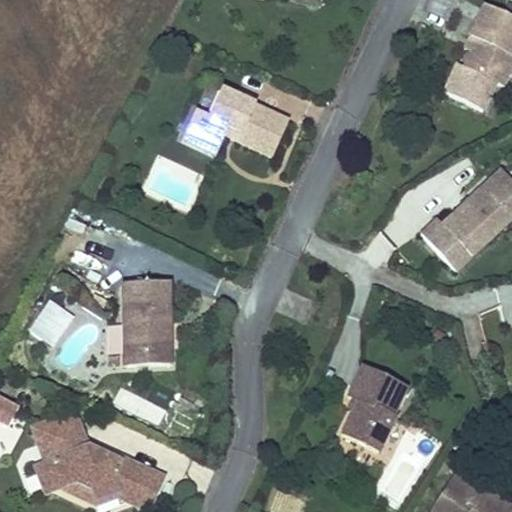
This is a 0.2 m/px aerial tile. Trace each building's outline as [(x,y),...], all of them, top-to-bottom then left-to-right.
[(318,0),(298,0),(296,12),(315,15),(318,0)] [(477,53),(472,66),(466,80),(459,76),(442,106),(483,123),(495,94),(502,97),(511,76),(511,66),(510,66),(511,59),(511,30),(484,19),(470,50),(477,53)] [(465,63),(472,66),(477,53),(470,50),(465,63)] [(208,92),(196,119),(211,126),(222,98),(208,92)] [(211,126),(196,119),(186,143),(221,158),(230,137),(241,142),(238,149),(274,164),(290,126),(222,98),(211,126)] [(221,158),(186,143),(182,151),(217,166),(221,158)] [(418,248),(439,272),(453,257),(468,272),(511,231),(511,201),(498,187),(439,241),(433,235),(418,248)] [(453,257),(439,272),(451,286),(468,272),(453,257)] [(123,372),(174,371),(172,291),(121,293),(123,372)] [(76,326),(49,306),(27,335),(54,355),(76,326)] [(344,439),(381,458),(405,398),(361,377),(348,404),(358,408),(344,439)] [(19,414),(0,404),(0,428),(9,433),(19,414)] [(97,496),(98,508),(105,508),(123,502),(144,511),(152,511),(163,483),(119,463),(110,465),(92,456),(83,430),(67,424),(38,434),(51,471),(40,475),(48,501),(66,494),(79,490),(97,496)] [(456,511),(468,511),(475,498),(454,485),(442,505),(456,511)] [(66,494),(98,508),(97,496),(79,490),(66,494)] [(496,511),(475,498),(468,511),(456,511),(442,505),(437,511),(496,511)]
